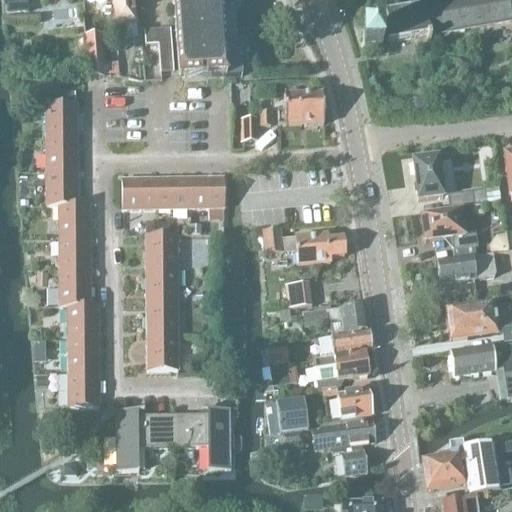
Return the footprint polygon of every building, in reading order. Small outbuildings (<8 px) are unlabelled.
[(5,0),(7,16),(27,15),(25,0),(5,0)] [(111,0),(113,11),(114,26),(135,25),(132,0),(111,0)] [(172,0),(178,82),(242,78),(239,45),(224,46),(220,0),(221,0),(172,0)] [(384,32),(387,45),(426,38),(427,43),(430,42),(429,37),(511,22),(507,0),(454,0),(385,12),(389,31),(384,32)] [(145,48),(157,47),(160,76),(173,75),(170,31),(144,33),(145,48)] [(380,33),(362,34),(363,52),(381,51),(380,33)] [(101,34),(85,35),(88,80),(104,79),(101,34)] [(228,87),(230,106),(247,104),(244,85),(228,87)] [(277,115),(277,129),(323,127),(323,114),(326,113),(326,100),(322,100),(322,96),(284,97),(284,115),(277,115)] [(76,107),(45,107),(45,141),(76,141),(76,107)] [(259,115),(259,122),(256,122),(256,130),(271,129),(271,115),(259,115)] [(256,122),(243,122),(244,145),(256,144),(256,130),(256,122)] [(45,141),(46,174),(77,174),(76,141),(45,141)] [(511,156),(503,158),(509,198),(511,197),(511,156)] [(412,163),(417,204),(442,200),(437,160),(412,163)] [(46,209),(58,209),(58,208),(77,208),(77,174),(46,174),(46,209)] [(189,181),(155,182),(156,213),(190,212),(189,181)] [(223,181),(189,181),(190,212),(224,212),(223,181)] [(156,213),(155,182),(121,182),(122,214),(156,213)] [(485,192),(446,198),(448,212),(487,206),(485,192)] [(58,208),(58,209),(58,242),(89,241),(89,208),(77,208),(58,208)] [(420,220),(423,245),(450,241),(452,253),(477,249),(471,212),(420,220)] [(296,253),(297,270),(329,267),(329,261),(344,259),(342,241),(327,243),(326,237),(294,240),(294,241),(280,242),(279,232),(262,234),(264,258),(282,256),(282,254),(296,253)] [(143,238),(144,272),(175,272),(174,238),(143,238)] [(58,242),(58,275),(90,275),(89,241),(58,242)] [(491,258),(436,265),(440,288),(493,280),(494,278),(491,258)] [(144,272),(145,306),(176,305),(175,272),(144,272)] [(59,310),(67,310),(67,309),(90,309),(90,275),(58,275),(59,310)] [(308,288),(283,291),(287,313),(311,309),(308,288)] [(145,306),(146,340),(177,339),(176,305),(145,306)] [(448,331),(446,333),(447,338),(449,340),(450,343),(497,336),(492,305),(445,312),(448,331)] [(305,330),(327,327),(326,322),(328,322),(329,325),(341,323),(343,337),(368,333),(365,308),(303,317),(305,330)] [(67,310),(67,343),(98,343),(98,309),(90,309),(67,309),(67,310)] [(511,330),(502,332),(504,346),(511,344),(511,330)] [(317,342),(320,359),(371,351),(369,334),(317,342)] [(177,339),(146,340),(146,374),(177,373),(177,339)] [(67,343),(67,377),(98,377),(98,343),(67,343)] [(228,376),(228,344),(214,344),(214,376),(228,376)] [(453,380),(495,374),(493,362),(499,361),(505,403),(511,402),(511,345),(450,355),(453,380)] [(44,346),(33,346),(33,354),(45,354),(44,346)] [(285,350),(266,353),(268,370),(269,370),(288,367),(285,350)] [(338,392),(337,384),(368,379),(364,356),(314,363),(315,371),(314,371),(318,395),(338,392)] [(288,367),(269,370),(272,391),(291,388),(288,367)] [(98,377),(67,377),(67,411),(99,411),(98,377)] [(323,405),(337,403),(340,423),(371,419),(371,416),(373,415),(372,404),(369,405),(367,393),(352,395),(337,397),(336,393),(321,395),(323,405)] [(303,402),(275,406),(280,437),(307,433),(303,402)] [(207,418),(172,418),(172,451),(208,450),(208,473),(207,473),(207,474),(230,474),(230,472),(229,472),(228,413),(229,413),(229,412),(206,412),(206,414),(207,414),(207,418)] [(172,451),(172,418),(136,419),(136,415),(137,415),(137,413),(114,413),(114,415),(115,415),(116,474),(115,474),(115,475),(138,475),(138,474),(136,474),(136,451),(172,451)] [(310,434),(313,455),(329,452),(330,455),(332,456),(340,455),(344,481),(366,477),(362,456),(358,456),(357,449),(374,446),(371,425),(310,434)] [(511,487),(509,472),(497,474),(492,447),(461,451),(460,446),(449,448),(451,457),(424,461),(421,465),(426,490),(429,493),(466,487),(468,499),(500,494),(499,489),(511,487)] [(476,511),(475,501),(442,505),(442,511),(476,511)]
